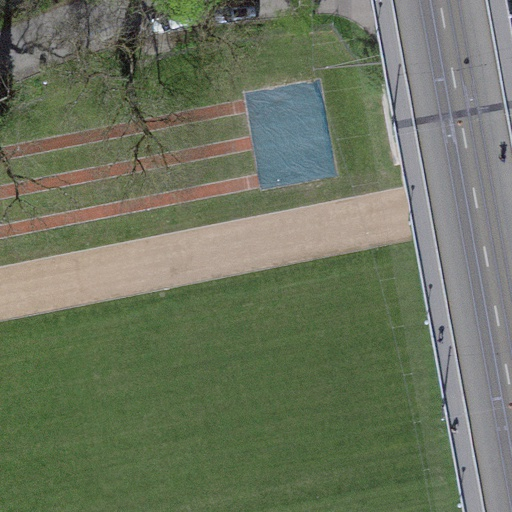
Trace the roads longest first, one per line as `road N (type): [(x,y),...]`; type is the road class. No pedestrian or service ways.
road 1 (tertiary): [(511,401),(439,0)]
road 2 (residential): [(0,56),(75,26),(193,0)]
